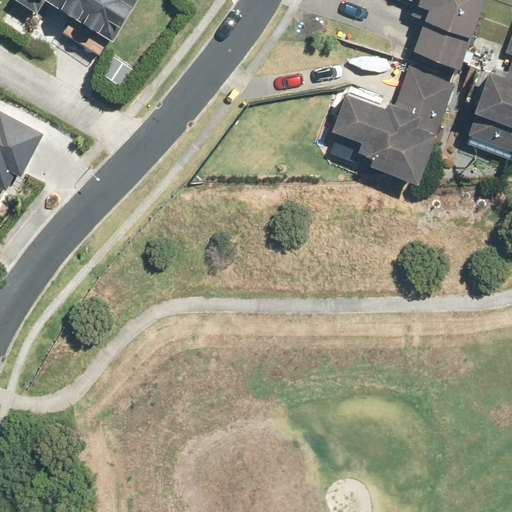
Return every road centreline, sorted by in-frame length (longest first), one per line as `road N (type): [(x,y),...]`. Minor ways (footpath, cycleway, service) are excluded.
road 1 (residential): [(0,328),(30,280),(141,151)]
road 2 (residential): [(141,151),(260,0)]
road 3 (residential): [(141,151),(0,66)]
